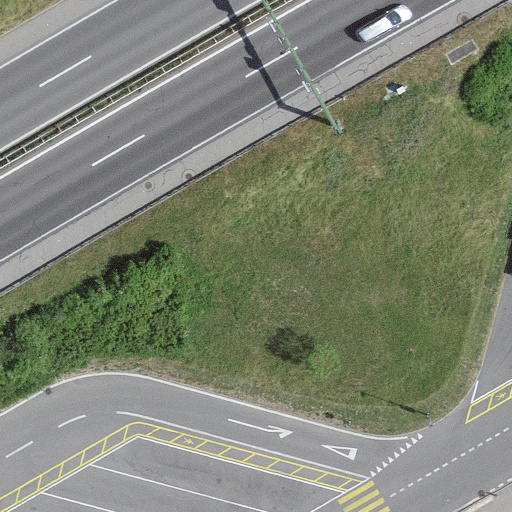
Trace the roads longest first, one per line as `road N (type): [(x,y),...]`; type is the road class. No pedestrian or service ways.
road 1 (motorway): [(0,213),(370,0)]
road 2 (motorway): [(179,0),(0,103)]
